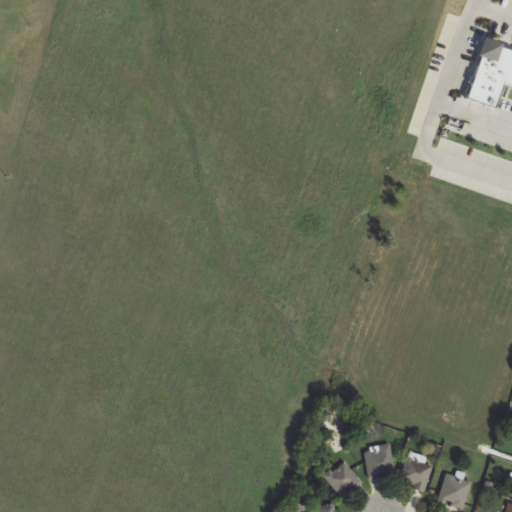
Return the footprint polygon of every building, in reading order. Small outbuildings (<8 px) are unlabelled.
[(502,99),(511,102),(511,71),(502,99)] [(366,448),(369,478),(394,475),(391,446),(366,448)] [(423,492),(433,468),(408,458),(398,482),(423,492)] [(361,482),(345,461),(326,476),(341,497),(361,482)] [(438,503),(463,510),(471,482),(446,475),(438,503)]
